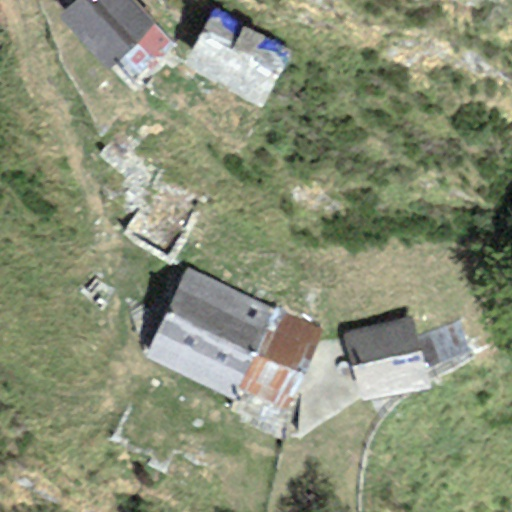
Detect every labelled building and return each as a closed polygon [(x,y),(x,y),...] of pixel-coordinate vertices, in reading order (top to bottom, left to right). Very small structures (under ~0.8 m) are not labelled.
[(153,26),(155,23),(132,0),(74,0),(57,18),(109,70),(113,65),(118,60),(153,26)] [(292,54),(213,10),(182,64),(261,109),(292,54)] [(173,47),(153,26),(118,60),(113,65),(133,85),(173,47)] [(272,310),(185,268),(142,357),(229,399),(235,387),(272,310)] [(323,334),(272,310),(235,387),(285,411),(323,334)] [(411,317),(341,334),(357,401),(427,384),(426,380),(416,339),(411,317)] [(459,321),(416,339),(426,380),(472,357),(459,321)]
